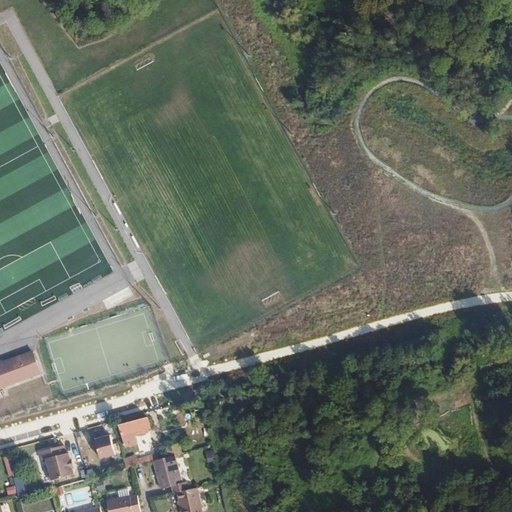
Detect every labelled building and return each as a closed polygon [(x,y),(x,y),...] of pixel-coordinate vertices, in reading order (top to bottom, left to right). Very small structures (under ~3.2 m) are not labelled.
[(0,367),(0,391),(41,378),(34,356),(0,367)] [(147,417),(120,424),(125,446),(137,443),(135,434),(148,431),(148,428),(150,427),(147,417)] [(117,436),(114,426),(97,430),(100,441),(117,436)] [(92,432),(75,436),(78,447),(94,442),(92,432)] [(182,452),(180,444),(166,447),(168,455),(182,452)] [(71,468),(69,460),(67,453),(65,454),(63,446),(39,453),(41,461),(46,460),(50,473),(48,474),(47,475),(49,480),(50,481),(73,475),(71,468)] [(136,459),(137,466),(153,461),(151,455),(136,459)] [(10,456),(5,456),(8,475),(13,474),(10,456)] [(123,460),(126,469),(137,466),(136,459),(135,457),(123,460)] [(172,489),(173,492),(176,492),(186,490),(185,482),(180,483),(175,458),(162,460),(155,461),(161,491),(172,489)] [(22,486),(16,488),(18,497),(25,495),(22,486)] [(141,511),(138,494),(130,495),(129,488),(119,490),(121,497),(108,499),(110,511),(141,511)] [(186,490),(176,492),(179,511),(199,511),(195,488),(186,490)]
